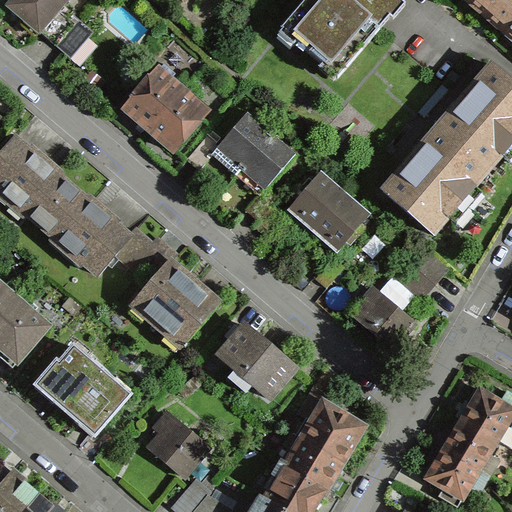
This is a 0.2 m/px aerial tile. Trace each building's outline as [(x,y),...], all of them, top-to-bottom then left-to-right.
[(68,0),(6,0),(0,7),(0,11),(34,40),(68,0)] [(400,7),(391,0),(305,0),(273,38),(330,88),(400,7)] [(511,0),(452,0),(511,49),(511,0)] [(511,77),(490,59),(379,187),(435,235),(511,145),(511,77)] [(208,114),(154,69),(116,114),(170,159),(208,114)] [(292,157),(244,116),(214,151),(262,192),(292,157)] [(137,240),(16,138),(0,157),(0,197),(100,283),(137,240)] [(369,219),(318,175),(285,213),(336,256),(369,219)] [(227,306),(174,262),(131,313),(184,357),(227,306)] [(56,331),(0,282),(0,353),(21,371),(56,331)] [(418,330),(372,291),(347,320),(393,359),(418,330)] [(303,375),(247,327),(218,360),(274,409),(303,375)] [(137,401),(74,347),(38,388),(101,442),(137,401)] [(511,409),(473,387),(419,481),(459,505),(511,413),(511,409)] [(324,511),(374,430),(326,401),(258,511),(324,511)] [(212,451),(168,414),(153,431),(160,437),(150,449),(186,480),(212,451)] [(69,511),(71,510),(17,463),(0,481),(0,511),(69,511)]
